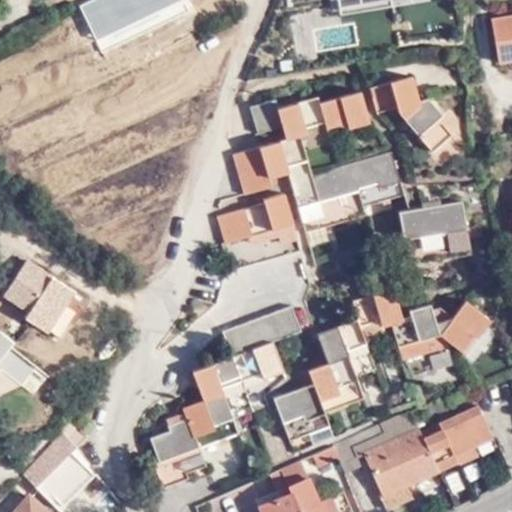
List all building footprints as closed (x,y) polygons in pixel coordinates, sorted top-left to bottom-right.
[(511,59),(511,16),(493,19),(499,61),(511,59)] [(418,100),(412,77),(370,88),(376,111),(397,106),(398,112),(431,150),(450,134),(437,120),(441,116),(427,98),(418,100)] [(404,196),(391,151),(310,175),(305,155),(300,134),(306,133),(305,127),(324,121),(326,127),(346,121),(347,126),(369,120),(361,91),(320,102),(319,97),(277,109),(275,100),(250,107),(256,132),(282,126),(285,139),(233,154),(243,194),(270,186),(268,177),(288,171),(305,231),(366,214),(364,207),(404,196)] [(299,249),(283,194),(263,199),(264,202),(217,217),(225,242),(222,244),(228,263),(200,256),(190,297),(216,304),(223,277),(232,270),(299,249)] [(470,255),(460,202),(400,213),(409,265),(470,255)] [(75,319),(88,299),(28,259),(5,294),(29,310),(26,315),(58,336),(71,317),(75,319)] [(391,323),(398,347),(440,334),(454,344),(461,350),(473,335),(475,336),(489,318),(466,301),(453,318),(440,308),(432,310),(429,304),(409,311),(410,316),(403,318),(394,289),(353,302),(358,320),(318,335),(328,364),(309,372),(313,384),(275,398),(290,439),(328,425),(324,413),(363,397),(346,351),(366,343),(359,326),(380,320),(382,325),(391,323)] [(299,329),(291,305),(222,332),(231,357),(193,372),(203,400),(182,408),(186,420),(168,427),(170,431),(152,439),(159,461),(154,463),(163,486),(188,477),(186,472),(206,465),(199,446),(238,432),(222,388),(262,373),(263,377),(282,370),(272,341),(299,329)] [(0,371),(1,370),(30,397),(49,377),(0,331),(0,371)] [(440,334),(398,347),(402,360),(454,344),(440,334)] [(424,437),(438,469),(457,460),(455,453),(475,445),(492,437),(477,405),(439,422),(442,429),(424,437)] [(419,427),(411,410),(380,423),(383,433),(353,447),(357,458),(366,454),(365,452),(419,427)] [(74,446),(86,435),(68,416),(56,427),(74,446)] [(420,431),(424,437),(442,429),(439,422),(420,431)] [(383,433),(380,423),(358,433),(358,435),(333,446),(343,469),(359,462),(357,458),(353,447),(383,433)] [(432,472),(438,469),(424,437),(420,431),(419,427),(365,452),(366,454),(383,493),(381,496),(386,509),(413,497),(407,484),(432,472)] [(48,445),(43,438),(22,454),(21,455),(26,462),(48,445)] [(59,508),(94,473),(60,438),(26,473),(59,508)] [(455,453),(457,460),(459,463),(478,454),(475,445),(455,453)] [(0,468),(11,463),(7,452),(0,454),(0,468)] [(337,478),(328,455),(314,460),(324,483),(337,478)] [(0,479),(16,473),(11,463),(0,468),(0,479)] [(438,486),(432,472),(407,484),(413,497),(438,486)] [(321,511),(317,502),(308,479),(288,487),(290,493),(259,506),(261,511),(321,511)] [(50,511),(29,493),(13,511),(50,511)] [(336,511),(331,497),(317,502),(321,511),(336,511)]
